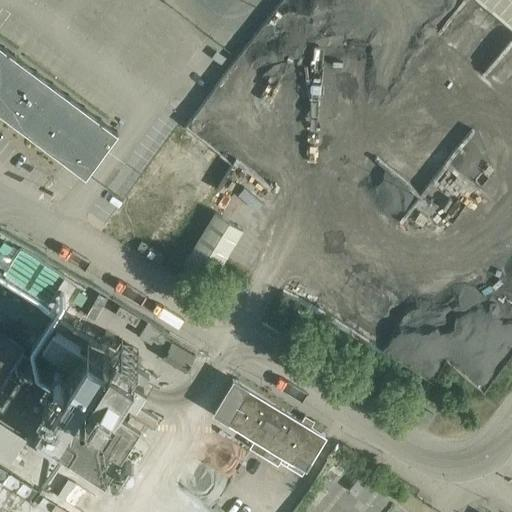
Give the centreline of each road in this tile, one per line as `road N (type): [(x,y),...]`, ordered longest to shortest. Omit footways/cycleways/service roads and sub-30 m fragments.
road 1 (unclassified): [(511,430),(481,458),(422,457),(0,199)]
road 2 (unknown): [(212,327),(101,511)]
road 3 (unknown): [(55,232),(153,97)]
